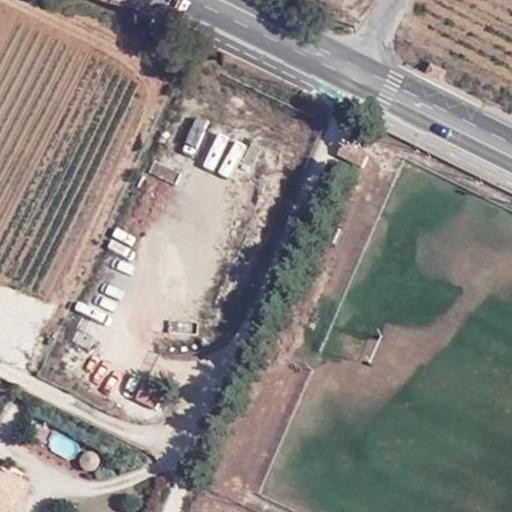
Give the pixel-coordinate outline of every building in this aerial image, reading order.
[(441,75),(446,67),(432,60),(428,68),(441,75)] [(374,137),(379,129),(365,122),(361,130),(374,137)] [(344,143),(339,154),(363,167),(369,156),(344,143)] [(164,388),(147,378),(137,401),(155,409),(164,388)] [(0,511),(3,511),(17,483),(0,474),(0,511)] [(3,511),(13,511),(25,486),(17,483),(3,511)]
